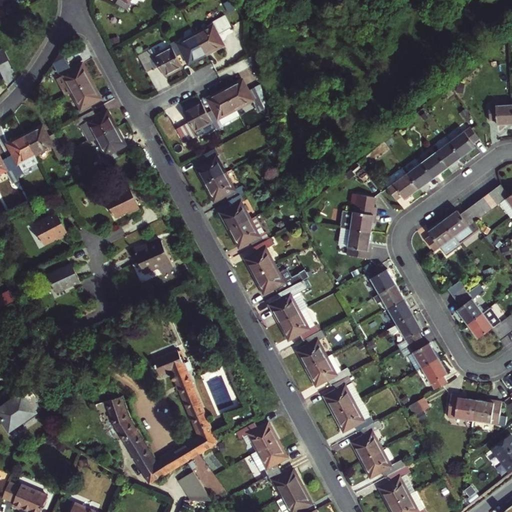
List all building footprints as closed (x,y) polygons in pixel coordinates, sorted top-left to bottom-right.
[(11,0),(0,0),(0,15),(5,12),(2,6),(12,0),(11,0)] [(129,2),(130,0),(117,0),(116,3),(127,10),(131,3),(129,2)] [(212,26),(195,35),(206,55),(223,46),(218,36),(232,29),(225,16),(211,24),(212,26)] [(170,45),(172,48),(177,57),(183,53),(189,64),(206,55),(195,35),(179,44),(177,41),(170,45)] [(0,77),(1,77),(0,74),(0,64),(9,60),(2,46),(0,47),(0,77)] [(182,67),(177,57),(172,48),(154,57),(151,49),(138,56),(147,73),(159,66),(165,76),(182,67)] [(53,63),(65,57),(67,56),(61,51),(53,63)] [(56,79),(65,96),(72,92),(91,82),(82,64),(72,70),(65,57),(53,63),(60,77),(56,79)] [(242,81),(225,90),(235,110),(252,101),(257,113),(264,109),(254,88),(248,92),(242,81)] [(78,110),(81,116),(93,110),(90,104),(101,99),(91,82),(72,92),(80,109),(78,110)] [(213,110),(207,113),(215,129),(216,131),(223,127),(222,125),(218,119),(235,110),(225,90),(208,99),(213,110)] [(204,135),(215,129),(207,113),(201,103),(184,112),(189,122),(176,129),(184,143),(203,133),(204,135)] [(511,126),(511,107),(488,108),(489,123),(496,123),(497,127),(511,126)] [(82,125),(90,141),(96,138),(116,128),(107,111),(96,116),(93,110),(81,116),(74,120),(76,123),(78,127),(82,125)] [(235,110),(218,119),(222,125),(239,117),(235,110)] [(42,126),(25,135),(35,155),(51,146),(59,160),(66,156),(65,154),(54,133),(48,136),(42,126)] [(116,128),(96,138),(105,155),(102,156),(106,163),(118,157),(115,151),(125,145),(116,128)] [(470,130),(451,145),(462,160),(476,149),(473,146),(479,142),(470,130)] [(13,154),(7,157),(17,176),(23,173),(18,163),(35,155),(25,135),(8,144),(13,154)] [(115,151),(118,157),(128,152),(125,145),(115,151)] [(462,160),(451,145),(437,156),(448,170),(462,160)] [(196,167),(205,184),(225,174),(216,157),(218,156),(215,149),(203,155),(206,161),(196,167)] [(423,166),(434,181),(448,170),(437,156),(423,166)] [(0,158),(0,172),(5,170),(12,183),(19,180),(17,176),(7,157),(1,160),(0,158)] [(371,181),(359,166),(353,171),(365,186),(371,181)] [(409,177),(420,192),(434,181),(423,166),(409,177)] [(234,190),(225,174),(205,184),(214,201),(225,196),(228,202),(240,195),(245,192),(242,186),(234,190)] [(397,204),(403,199),(406,203),(420,192),(409,177),(388,192),(397,204)] [(129,187),(105,198),(111,211),(110,212),(111,216),(113,215),(114,218),(126,212),(138,207),(129,187)] [(501,187),(496,191),(504,203),(510,199),(501,187)] [(496,191),(490,195),(499,207),(502,205),(504,203),(496,191)] [(243,202),(240,195),(228,202),(231,208),(221,213),(230,230),(249,220),(241,203),(243,202)] [(499,207),(490,195),(484,200),(493,211),(499,207)] [(511,197),(510,199),(504,203),(502,205),(511,218),(511,197)] [(493,211),(484,200),(478,204),(487,215),(493,211)] [(478,204),(473,208),(482,219),(487,215),(478,204)] [(473,208),(467,212),(476,224),(482,219),(473,208)] [(339,232),(352,234),(372,237),(374,224),(376,224),(377,212),(355,209),(354,221),(341,219),(339,232)] [(480,229),(476,224),(467,212),(461,216),(458,213),(443,224),(460,246),(475,235),(474,233),(480,229)] [(60,215),(36,226),(43,239),(41,240),(43,243),(45,243),(46,245),(57,240),(69,234),(60,215)] [(258,237),(249,220),(230,230),(239,248),(249,242),(252,248),(264,242),(261,235),(258,237)] [(460,246),(443,224),(430,234),(433,238),(426,242),(435,254),(441,249),(447,258),(462,248),(460,246)] [(69,234),(57,240),(59,243),(70,237),(69,234)] [(370,251),(372,237),(352,234),(348,260),(370,263),(372,251),(370,251)] [(269,239),(264,242),(252,248),(256,254),(245,259),(254,277),(274,266),(265,249),(272,246),(269,239)] [(147,247),(135,253),(147,278),(164,270),(166,276),(176,271),(161,240),(160,241),(156,243),(147,247)] [(146,244),(134,250),(135,253),(147,247),(146,244)] [(71,265),(48,275),(57,294),(80,283),(71,265)] [(283,283),(274,266),(254,277),(263,294),(274,288),(277,294),(293,286),(302,281),(299,274),(283,283)] [(368,276),(381,298),(398,288),(389,273),(386,275),(382,268),(368,276)] [(461,284),(449,293),(453,299),(465,290),(461,284)] [(297,292),(293,286),(277,294),(280,300),(270,306),(279,323),(298,312),(290,296),(297,292)] [(469,327),(484,315),(474,302),(485,294),(480,287),(469,295),(457,304),(462,311),(459,313),(469,327)] [(398,288),(381,298),(390,313),(407,304),(398,288)] [(16,299),(11,289),(0,294),(0,307),(17,299),(16,299)] [(453,299),(457,304),(469,295),(465,290),(453,299)] [(415,319),(407,304),(390,313),(398,328),(415,319)] [(502,325),(491,310),(484,315),(469,327),(480,341),(494,331),(495,330),(500,327),(502,325)] [(307,329),(298,312),(279,323),(288,340),(298,335),(302,341),(304,340),(318,332),(314,325),(307,329)] [(402,355),(411,350),(424,342),(421,336),(425,334),(415,319),(398,328),(390,334),(392,337),(395,338),(402,334),(407,344),(399,349),(402,355)] [(500,327),(509,339),(511,336),(511,331),(505,323),(502,325),(500,327)] [(503,343),(509,339),(500,327),(495,330),(494,331),(503,343)] [(320,331),(318,332),(304,340),(307,346),(297,352),(306,369),(326,358),(317,342),(324,338),(320,331)] [(428,349),(424,342),(411,350),(402,355),(406,361),(415,356),(423,371),(440,361),(432,346),(428,349)] [(198,455),(217,443),(177,351),(153,361),(159,375),(171,370),(173,374),(172,375),(172,376),(172,377),(172,378),(172,379),(173,380),(174,380),(175,380),(181,393),(182,393),(201,438),(185,446),(198,455)] [(335,375),(326,358),(306,369),(315,386),(326,381),(329,387),(331,386),(345,378),(342,371),(335,375)] [(423,371),(436,394),(450,386),(446,380),(450,378),(440,361),(423,371)] [(348,377),(345,378),(331,386),(335,392),(324,397),(333,415),(353,404),(344,387),(351,384),(348,377)] [(10,403),(0,409),(0,414),(12,432),(25,422),(28,425),(39,417),(37,414),(42,410),(39,405),(41,403),(31,388),(22,394),(24,396),(11,405),(10,403)] [(127,418),(120,396),(120,397),(108,400),(117,429),(149,482),(165,472),(158,461),(155,463),(127,418)] [(451,419),(476,422),(479,402),(466,401),(466,398),(454,396),(451,419)] [(369,417),(360,400),(353,404),(362,420),(369,417)] [(424,401),(410,409),(415,419),(430,410),(424,401)] [(505,404),(493,402),(493,404),(479,402),(476,422),(502,426),(505,404)] [(362,420),(353,404),(333,415),(343,432),(353,426),(356,433),(358,431),(373,424),(369,417),(362,420)] [(377,422),(373,424),(358,431),(362,438),(351,443),(360,460),(380,450),(371,433),(381,428),(377,422)] [(248,435),(257,451),(276,441),(267,423),(257,429),(253,423),(235,433),(239,440),(248,435)] [(511,436),(511,435),(494,448),(505,463),(503,464),(511,473),(511,472),(511,436)] [(70,444),(63,440),(59,446),(66,450),(70,444)] [(262,478),(267,476),(278,470),(275,464),(286,458),(276,441),(257,451),(266,468),(259,471),(262,478)] [(185,446),(177,451),(189,460),(198,455),(185,446)] [(389,467),(380,450),(360,460),(370,478),(380,472),(383,478),(386,477),(404,467),(400,460),(389,467)] [(179,465),(187,461),(189,460),(177,451),(158,461),(165,472),(179,465)] [(205,471),(214,482),(209,486),(215,494),(221,489),(202,466),(197,470),(201,474),(205,471)] [(405,467),(404,467),(386,477),(389,483),(379,489),(388,506),(407,496),(399,479),(409,473),(405,467)] [(273,481),(281,498),(301,487),(292,470),(281,476),(278,470),(267,476),(270,482),(273,481)] [(183,481),(194,500),(207,500),(211,500),(195,474),(183,481)] [(310,504),(301,487),(281,498),(289,511),(300,511),(300,510),(310,504)] [(20,493),(8,489),(2,503),(14,508),(12,511),(13,511),(43,511),(48,502),(21,491),(20,493)] [(416,511),(407,496),(388,506),(390,511),(420,511),(419,511),(416,511)]
